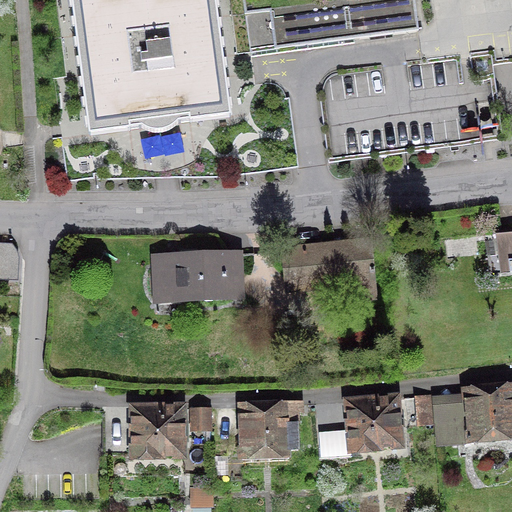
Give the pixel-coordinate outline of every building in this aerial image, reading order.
[(70,0),(89,136),(141,128),(152,133),(160,133),(168,131),(178,123),(231,117),(215,0),(70,0)] [(511,0),(335,0),(267,9),(273,49),(419,30),(415,0),(511,0)] [(489,278),(511,275),(511,227),(491,230),(492,239),(484,240),(489,278)] [(374,295),(369,243),(345,246),(345,238),(333,239),(334,247),(284,251),(286,276),(343,271),(345,297),(374,295)] [(238,254),(155,257),(157,290),(180,289),(181,300),(240,298),(238,254)] [(511,387),(466,391),(471,440),(511,436),(511,387)] [(417,398),(419,426),(433,424),(430,396),(417,398)] [(396,398),(347,402),(351,450),(400,446),(396,398)] [(301,405),(241,407),(242,456),(288,455),(288,450),(298,450),(296,412),(301,412),(301,405)] [(182,407),(133,408),(133,410),(133,455),(182,456),(182,407)] [(210,409),(191,409),(191,430),(210,430),(210,409)] [(133,410),(102,410),(103,455),(133,455),(133,410)] [(435,422),(437,446),(464,443),(462,420),(435,422)] [(190,488),(190,507),(211,507),(211,488),(190,488)]
